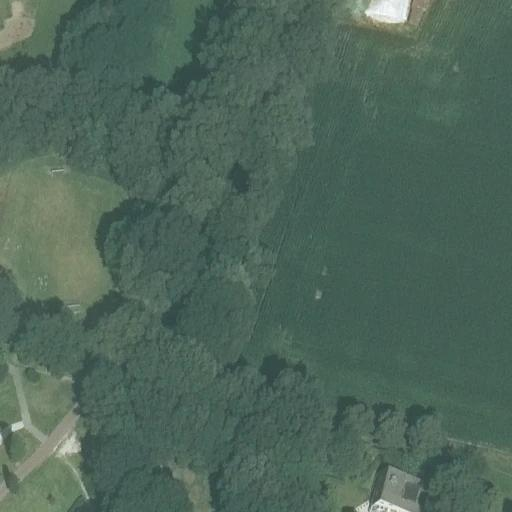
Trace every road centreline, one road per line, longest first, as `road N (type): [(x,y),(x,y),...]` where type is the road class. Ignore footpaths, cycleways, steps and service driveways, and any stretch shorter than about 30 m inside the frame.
road 1 (unclassified): [(102,376),(167,249),(263,0)]
road 2 (track): [(102,376),(136,395),(279,425)]
